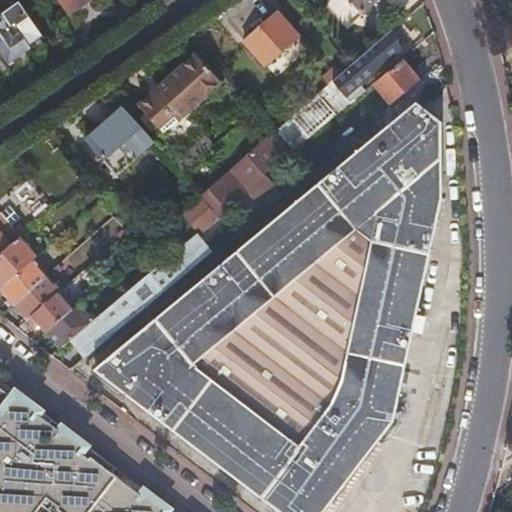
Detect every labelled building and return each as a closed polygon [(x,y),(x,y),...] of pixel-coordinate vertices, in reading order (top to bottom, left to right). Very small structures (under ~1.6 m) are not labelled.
[(13,0),(0,9),(0,51),(8,64),(48,36),(24,0),(13,0)] [(57,0),(67,14),(87,0),(57,0)] [(349,0),(362,14),(378,0),(349,0)] [(242,40),(266,68),(298,41),(274,13),(242,40)] [(389,59),(376,43),(350,66),(333,81),(346,98),(389,59)] [(139,106),(163,134),(220,83),(196,56),(139,106)] [(391,102),(418,80),(401,60),(375,82),(391,102)] [(346,98),(333,81),(332,82),(346,98)] [(416,102),(94,369),(280,511),(322,511),(393,420),(441,198),(441,122),(416,102)] [(118,175),(155,142),(122,106),(86,138),(118,175)] [(248,156),(265,176),(284,159),(267,139),(248,156)] [(251,193),(268,179),(265,176),(248,156),(202,196),(182,214),(197,233),(248,190),(251,193)] [(0,253),(9,246),(0,236),(0,253)] [(0,283),(2,286),(32,259),(34,257),(17,239),(9,246),(0,253),(0,283)] [(32,259),(47,276),(52,271),(38,255),(34,257),(32,259)] [(0,290),(4,296),(13,305),(47,276),(32,259),(2,286),(0,287),(0,290)] [(27,320),(29,318),(57,293),(61,290),(52,280),(56,276),(52,271),(47,276),(13,305),(19,312),(27,320)] [(43,327),(45,331),(71,309),(57,293),(29,318),(33,323),(37,328),(40,325),(43,327)] [(52,339),(60,347),(86,325),(71,309),(45,331),(52,339)] [(14,402),(0,392),(0,511),(28,511),(37,501),(52,511),(95,511),(117,484),(84,457),(89,452),(64,431),(61,435),(40,420),(42,415),(17,396),(14,402)] [(117,484),(95,511),(167,511),(146,497),(142,501),(117,484)]
